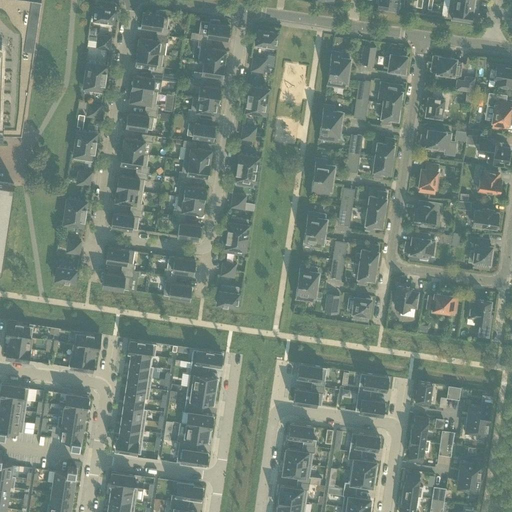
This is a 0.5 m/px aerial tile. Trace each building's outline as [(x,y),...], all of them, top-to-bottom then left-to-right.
[(0,0),(0,134),(21,135),(41,1),(35,0),(0,0)] [(377,0),(377,6),(397,9),(403,10),(404,0),(377,0)] [(449,0),(449,6),(473,9),(473,0),(449,0)] [(95,5),(93,18),(95,18),(94,21),(112,24),(112,21),(113,21),(115,8),(95,5)] [(473,9),(449,6),(447,17),(471,20),(473,9)] [(143,12),(141,25),(157,28),(156,34),(168,35),(169,29),(166,28),(168,18),(163,18),(163,15),(143,12)] [(192,32),(191,39),(198,40),(211,42),(212,36),(228,38),(230,25),(219,24),(219,20),(210,19),(210,22),(209,22),(207,34),(199,33),(192,32)] [(277,32),(257,29),(255,42),(257,42),(256,45),(273,48),(274,45),(275,45),(277,32)] [(137,50),(158,53),(157,55),(162,56),(164,56),(166,42),(167,42),(168,35),(156,34),(155,40),(139,37),(138,50),(137,50)] [(98,41),(110,43),(111,36),(98,35),(98,41)] [(198,40),(197,47),(200,47),(198,59),(224,63),(226,50),(210,48),(211,42),(198,40)] [(404,71),(407,56),(400,55),(401,49),(392,48),(390,56),(386,56),(384,66),(389,67),(389,69),(404,71)] [(331,51),(329,67),(348,70),(350,58),(351,50),(341,49),(341,52),(331,51)] [(137,50),(135,63),(151,65),(150,71),(163,73),(164,66),(161,66),(162,56),(157,55),(158,53),(137,50)] [(459,75),(461,62),(455,61),(455,59),(434,55),(432,71),(459,75)] [(252,64),(265,65),(266,59),(253,57),(252,64)] [(194,71),(193,77),(205,79),(206,73),(222,76),(224,63),(198,59),(198,60),(203,61),(202,72),(194,71)] [(87,61),(85,74),(105,77),(106,71),(106,70),(107,64),(87,61)] [(252,64),(251,70),(264,72),(265,65),(252,64)] [(511,66),(496,65),(494,78),(498,78),(497,85),(511,87),(511,80),(511,66)] [(348,70),(329,67),(327,83),(346,86),(348,70)] [(133,75),(132,87),(157,91),(160,91),(162,80),(163,73),(150,71),(149,77),(133,75)] [(85,74),(83,87),(85,87),(84,90),(92,91),(92,88),(96,88),(103,90),(104,83),(105,77),(85,74)] [(193,77),(192,84),(195,85),(200,85),(198,97),(219,100),(220,88),(204,85),(205,79),(193,77)] [(456,89),(455,89),(473,92),(475,78),(465,77),(464,81),(457,80),(456,89)] [(381,88),(378,102),(384,103),(399,105),(402,86),(393,84),(381,83),(381,88)] [(248,91),(247,98),(267,101),(269,88),(249,85),(248,91)] [(132,88),(130,100),(146,103),(145,109),(157,111),(158,104),(155,103),(157,91),(132,87),(132,88)] [(442,116),(443,107),(447,108),(449,92),(435,90),(434,97),(428,96),(427,104),(426,104),(425,113),(425,114),(442,116)] [(160,94),(160,99),(164,99),(165,110),(173,110),(172,94),(160,94)] [(188,108),(187,115),(200,117),(201,111),(216,113),(218,100),(219,101),(219,100),(198,97),(193,96),(191,109),(188,108)] [(247,98),(245,110),(265,113),(267,101),(247,98)] [(511,101),(496,99),(492,126),(505,128),(506,122),(508,122),(511,101)] [(378,102),(377,115),(382,115),(381,122),(390,123),(390,118),(397,119),(399,105),(384,103),(378,102)] [(334,110),(334,106),(324,105),(321,121),(340,123),(342,111),(334,110)] [(128,112),(126,125),(151,129),(153,117),(156,118),(157,111),(145,109),(144,115),(128,112)] [(77,129),(75,142),(95,145),(96,139),(96,138),(97,132),(82,130),(85,115),(78,114),(76,126),(79,127),(79,129),(77,129)] [(187,115),(186,122),(189,122),(187,134),(213,138),(215,125),(199,123),(200,117),(187,115)] [(340,123),(321,121),(319,137),(338,140),(340,123)] [(242,132),(254,134),(255,127),(243,125),(242,132)] [(422,134),(421,144),(445,147),(444,154),(454,155),(456,142),(449,141),(450,132),(429,129),(428,135),(422,134)] [(467,129),(467,134),(465,143),(475,144),(477,130),(467,129)] [(254,134),(242,132),(241,138),(253,140),(254,134)] [(122,150),(148,154),(143,153),(144,141),(153,142),(154,135),(141,133),(140,139),(125,137),(123,150),(122,150)] [(508,162),(510,148),(502,147),(503,141),(480,137),(477,151),(488,153),(487,159),(508,162)] [(378,142),(376,156),(391,158),(394,139),(385,138),(384,143),(378,142)] [(184,140),(183,147),(186,147),(184,159),(209,163),(211,150),(195,148),(196,142),(184,140)] [(75,142),(73,155),(75,155),(74,158),(91,161),(92,157),(93,158),(94,151),(95,145),(75,142)] [(122,150),(120,163),(136,165),(136,171),(148,173),(149,166),(146,166),(148,154),(122,150)] [(238,159),(237,166),(257,169),(259,156),(239,153),(238,159)] [(391,158),(376,156),(373,175),(382,176),(383,171),(389,172),(391,158)] [(334,165),(326,164),(326,159),(316,158),(313,174),(332,177),(334,165)] [(179,171),(178,177),(191,179),(191,173),(207,176),(209,163),(184,159),(182,171),(179,171)] [(438,165),(425,163),(424,169),(422,169),(419,190),(434,192),(438,165)] [(236,172),(235,179),(237,179),(254,181),(255,181),(257,169),(237,166),(236,172)] [(78,171),(77,177),(90,179),(91,173),(78,171)] [(119,175),(117,187),(142,191),(144,179),(147,180),(148,173),(136,171),(135,177),(119,175)] [(498,173),(485,171),(484,177),(480,176),(478,189),(499,193),(501,180),(497,179),(498,173)] [(332,177),(313,174),(311,190),(330,193),(332,177)] [(90,179),(77,177),(77,183),(89,185),(90,179)] [(178,177),(177,184),(180,185),(178,196),(204,200),(206,188),(190,185),(191,179),(178,177)] [(0,270),(1,270),(14,184),(0,181),(0,270)] [(117,188),(115,200),(131,203),(130,209),(143,210),(144,204),(141,203),(142,191),(117,187),(117,188)] [(377,197),(370,196),(368,209),(383,212),(386,193),(377,191),(377,197)] [(233,194),(232,200),(244,202),(245,195),(233,194)] [(173,208),(172,215),(185,217),(186,211),(201,213),(203,200),(204,200),(178,196),(176,209),(173,208)] [(67,197),(65,210),(85,213),(86,207),(87,200),(67,197)] [(232,200),(231,206),(243,208),(244,202),(232,200)] [(470,209),(471,201),(457,200),(456,208),(470,209)] [(418,210),(414,209),(412,222),(438,226),(441,206),(437,206),(437,203),(427,201),(426,204),(419,203),(418,210)] [(474,209),(472,224),(483,226),(483,225),(496,227),(498,213),(492,212),(492,209),(483,208),(483,210),(474,209)] [(113,212),(111,225),(137,229),(139,217),(142,217),(143,210),(130,209),(129,215),(113,212)] [(383,212),(368,209),(365,229),(374,230),(375,225),(381,226),(383,212)] [(65,210),(63,223),(83,226),(84,219),(85,213),(65,210)] [(308,211),(305,227),(324,230),(326,218),(325,218),(325,214),(308,211)] [(172,215),(171,222),(179,223),(178,235),(198,238),(200,225),(184,223),(185,217),(172,215)] [(228,227),(227,234),(247,237),(249,224),(247,224),(248,219),(231,217),(231,221),(229,221),(228,227)] [(304,239),(303,244),(311,245),(322,246),(324,230),(305,227),(304,239)] [(406,241),(405,251),(408,251),(407,255),(418,257),(419,253),(432,255),(434,240),(429,239),(430,234),(416,232),(415,237),(413,236),(412,242),(406,241)] [(226,248),(225,252),(234,253),(235,249),(245,251),(245,250),(247,237),(227,234),(226,240),(225,247),(225,248),(226,248)] [(490,240),(477,238),(475,251),(470,250),(469,261),(473,262),(473,265),(488,268),(492,246),(489,246),(490,240)] [(67,245),(80,247),(81,241),(68,239),(67,245)] [(67,245),(66,251),(79,253),(80,247),(67,245)] [(361,254),(356,253),(355,262),(354,262),(376,265),(378,246),(369,245),(369,250),(362,249),(361,254)] [(108,247),(106,260),(122,262),(121,268),(134,270),(135,263),(133,263),(132,263),(134,251),(129,250),(108,247)] [(165,268),(164,275),(176,277),(177,270),(193,272),(195,260),(169,256),(168,268),(165,268)] [(223,262),(222,268),(234,270),(235,264),(223,262)] [(376,265),(354,262),(355,263),(354,273),(358,274),(357,282),(366,283),(367,278),(374,279),(376,265)] [(297,281),(316,284),(318,272),(317,271),(317,267),(300,265),(297,281)] [(57,266),(55,278),(75,281),(77,268),(57,266)] [(102,285),(123,288),(128,289),(129,277),(133,278),(134,270),(121,268),(120,275),(104,273),(102,285)] [(234,270),(222,268),(221,274),(233,276),(234,270)] [(164,275),(163,282),(165,282),(164,294),(189,298),(191,285),(175,283),(176,277),(164,275)] [(316,284),(297,281),(295,297),(314,300),(316,284)] [(219,290),(217,302),(237,305),(239,292),(237,292),(238,287),(231,286),(230,291),(220,290),(219,290)] [(411,288),(398,286),(395,308),(408,309),(409,305),(415,306),(417,293),(411,292),(411,288)] [(435,296),(429,295),(427,308),(454,312),(457,296),(435,293),(435,296)] [(371,299),(355,296),(352,317),(361,319),(368,320),(371,299)] [(489,315),(491,301),(477,299),(477,304),(470,303),(468,316),(475,317),(474,321),(481,322),(479,333),(490,334),(493,316),(489,315)] [(7,327),(6,332),(7,332),(7,334),(31,337),(33,326),(22,325),(23,322),(16,321),(16,322),(11,321),(10,325),(8,325),(8,327),(7,327)] [(74,343),(74,344),(98,347),(99,346),(100,341),(99,341),(100,339),(98,339),(98,334),(93,333),(87,332),(86,334),(78,333),(76,333),(74,343)] [(7,334),(11,335),(10,340),(9,340),(8,344),(9,344),(9,345),(30,348),(31,337),(7,334)] [(129,344),(129,350),(129,352),(131,353),(152,356),(155,356),(156,343),(144,341),(144,340),(138,339),(138,340),(131,339),(130,345),(129,344)] [(74,344),(72,354),(93,357),(93,356),(94,357),(94,353),(94,347),(98,348),(98,347),(74,344)] [(7,346),(6,351),(7,351),(6,357),(28,360),(29,350),(30,348),(9,345),(8,345),(8,346),(7,346)] [(193,348),(190,367),(204,369),(205,363),(219,365),(220,362),(221,362),(222,356),(221,356),(221,353),(213,351),(213,350),(207,349),(206,350),(193,348)] [(131,353),(130,362),(151,365),(152,356),(131,353)] [(70,354),(68,366),(69,367),(92,370),(93,364),(94,364),(94,359),(94,357),(93,357),(72,354),(71,354),(70,354)] [(130,362),(128,373),(151,377),(153,366),(151,365),(130,362)] [(299,363),(297,376),(312,378),(311,384),(324,386),(327,367),(299,363)] [(190,367),(187,386),(215,390),(215,387),(216,387),(217,381),(216,381),(216,378),(203,376),(204,369),(190,367)] [(360,372),(358,391),(370,393),(371,387),(386,389),(388,376),(360,372)] [(128,373),(127,384),(150,388),(151,377),(128,373)] [(418,381),(415,403),(428,405),(432,383),(418,381)] [(1,389),(0,393),(1,394),(1,396),(27,399),(29,387),(2,383),(2,389),(1,389)] [(127,384),(125,395),(144,398),(148,399),(150,388),(127,384)] [(295,388),(293,401),(321,405),(324,386),(311,384),(310,390),(295,388)] [(187,386),(185,404),(199,406),(200,400),(213,402),(213,399),(214,399),(215,393),(214,393),(215,390),(187,386)] [(358,391),(355,410),(383,414),(385,401),(370,399),(370,393),(358,391)] [(65,405),(86,408),(86,407),(87,407),(88,402),(87,402),(88,396),(67,393),(65,405)] [(125,395),(124,405),(142,408),(144,398),(125,395)] [(0,401),(0,405),(0,406),(25,410),(27,399),(1,396),(1,401),(0,401)] [(469,404),(467,417),(489,420),(492,404),(481,402),(480,406),(469,404)] [(185,404),(184,411),(188,412),(187,423),(209,426),(209,427),(210,427),(212,414),(198,412),(199,406),(185,404)] [(58,415),(62,416),(84,419),(84,418),(85,418),(85,414),(84,414),(85,409),(86,409),(86,408),(65,405),(63,415),(62,415),(58,415)] [(124,405),(122,416),(145,420),(147,408),(142,408),(124,405)] [(0,417),(24,421),(25,410),(0,406),(0,417)] [(58,415),(57,426),(60,426),(82,429),(83,429),(84,425),(83,425),(84,419),(62,416),(58,415)] [(122,416),(120,427),(143,431),(145,420),(122,416)] [(411,428),(410,437),(425,440),(425,439),(428,418),(415,416),(413,429),(411,428)] [(0,435),(5,436),(6,430),(8,430),(22,432),(24,421),(0,417),(0,435)] [(467,417),(465,430),(476,432),(476,435),(487,437),(489,420),(467,417)] [(180,422),(177,441),(179,441),(193,443),(194,437),(207,439),(208,435),(209,436),(210,429),(209,429),(209,427),(209,426),(187,423),(180,422)] [(290,423),(288,436),(303,438),(302,444),(315,446),(316,439),(311,438),(313,426),(290,423)] [(57,426),(59,427),(57,437),(59,437),(69,439),(71,439),(70,446),(79,447),(81,439),(82,439),(82,435),(81,435),(82,429),(60,426),(57,426)] [(118,437),(118,439),(142,442),(143,431),(120,427),(119,437),(118,437)] [(23,432),(23,441),(36,442),(36,433),(23,432)] [(352,432),(349,451),(362,453),(362,447),(378,449),(379,436),(352,432)] [(410,447),(409,459),(421,461),(423,450),(428,450),(429,440),(425,439),(425,440),(410,437),(409,446),(410,447)] [(117,439),(116,444),(117,444),(116,450),(140,453),(142,442),(118,439),(117,439)] [(178,448),(176,461),(181,462),(196,464),(196,463),(205,464),(207,451),(192,449),(193,443),(179,441),(178,448)] [(284,452),(283,460),(311,464),(313,453),(314,453),(315,446),(302,444),(301,450),(286,448),(286,453),(284,452)] [(349,451),(348,458),(351,458),(350,470),(376,474),(377,466),(375,466),(376,461),(361,459),(362,453),(349,451)] [(0,473),(15,476),(17,476),(19,466),(12,465),(12,464),(3,463),(1,463),(2,456),(0,456),(0,473)] [(461,460),(459,473),(481,477),(483,460),(472,458),(472,462),(461,460)] [(283,460),(282,468),(283,468),(283,473),(298,475),(297,481),(310,483),(311,476),(309,476),(311,464),(283,460)] [(55,471),(53,482),(59,483),(63,483),(74,485),(75,479),(76,479),(76,476),(75,475),(76,468),(67,466),(66,473),(64,472),(55,471)] [(344,481),(343,488),(356,490),(357,484),(372,486),(373,481),(374,481),(376,474),(350,470),(348,481),(344,481)] [(111,477),(110,482),(111,482),(111,484),(112,484),(132,487),(132,486),(134,475),(113,471),(112,477),(111,477)] [(403,484),(402,493),(419,496),(419,497),(421,497),(423,486),(418,486),(419,474),(407,472),(405,485),(403,484)] [(0,484),(14,487),(15,476),(0,473),(0,484)] [(459,473),(457,486),(468,488),(467,491),(478,493),(481,477),(459,473)] [(171,494),(170,501),(185,503),(185,497),(200,499),(202,486),(193,485),(193,484),(178,481),(176,494),(171,494)] [(279,491),(278,497),(306,501),(307,490),(309,490),(310,483),(297,481),(296,487),(281,485),(280,491),(279,491)] [(53,482),(52,492),(72,495),(73,490),(74,490),(74,486),(74,485),(63,483),(59,483),(53,482)] [(0,495),(7,497),(9,487),(14,487),(0,484),(0,495)] [(110,490),(109,494),(110,495),(110,496),(135,500),(137,487),(132,486),(132,487),(112,484),(111,490),(110,490)] [(439,487),(438,499),(444,500),(446,487),(439,487)] [(343,496),(342,507),(369,511),(370,504),(369,504),(370,498),(355,496),(356,490),(343,488),(342,496),(343,496)] [(48,502),(48,503),(49,503),(71,506),(71,501),(72,501),(73,497),(72,497),(72,495),(52,492),(50,503),(49,503),(48,502)] [(402,503),(400,511),(413,511),(415,506),(417,506),(419,497),(419,496),(402,493),(400,502),(402,503)] [(108,501),(108,506),(109,506),(108,508),(129,511),(134,511),(135,500),(110,496),(109,501),(108,501)] [(278,497),(277,504),(278,504),(277,510),(292,511),(304,511),(306,501),(278,497)] [(170,501),(169,508),(174,508),(173,511),(196,511),(197,511),(184,509),(185,503),(170,501)] [(69,511),(71,506),(49,503),(48,503),(46,511),(69,511)]
